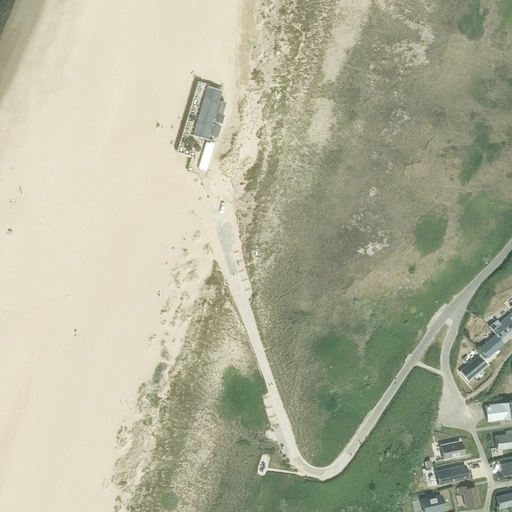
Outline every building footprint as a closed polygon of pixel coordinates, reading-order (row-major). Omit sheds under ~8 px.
[(219,92),(204,88),(189,138),(205,143),(210,125),(219,127),(222,118),(219,117),(223,105),(216,103),(219,92)] [(511,328),(511,317),(509,314),(493,327),(497,332),(494,334),(498,340),(511,328)] [(477,348),(481,353),(478,355),(482,360),(486,358),(502,344),(498,340),(494,334),(477,348)] [(465,372),(461,375),(467,382),(470,379),(487,365),(482,360),(478,355),(462,369),(465,372)] [(511,401),(483,406),(486,422),(511,417),(511,401)] [(504,432),(504,434),(493,435),(495,449),(511,447),(509,437),(511,436),(511,430),(504,432)] [(458,441),(438,445),(441,459),(461,455),(458,441)] [(511,460),(499,463),(501,475),(511,472),(511,460)] [(434,472),(433,471),(433,472),(434,472),(437,484),(436,485),(437,485),(436,485),(467,478),(466,478),(463,465),(464,465),(463,465),(445,469),(434,472)] [(459,494),(462,494),(465,507),(477,505),(474,487),(463,489),(463,487),(457,488),(459,494)] [(511,492),(495,497),(497,508),(511,505),(511,492)] [(425,499),(419,500),(422,511),(429,511),(442,509),(439,495),(432,497),(431,494),(425,495),(425,499)]
